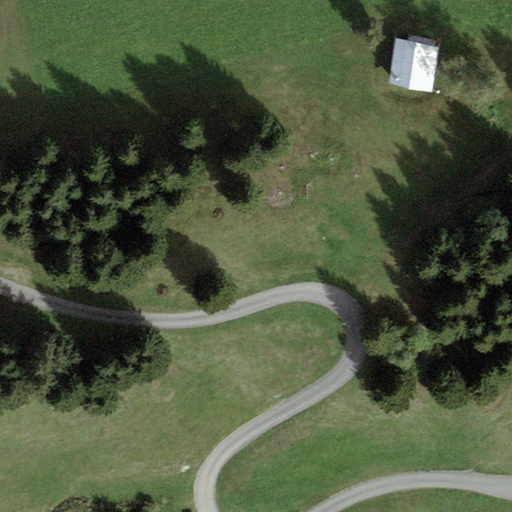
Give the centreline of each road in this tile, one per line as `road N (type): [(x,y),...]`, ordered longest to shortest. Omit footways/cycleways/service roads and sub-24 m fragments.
road 1 (track): [(0,288),(53,311),(143,327),(232,315),(301,294),(344,302),(361,337),(350,372),(226,450),(204,500),(208,511)]
road 2 (track): [(324,511),(399,482),(511,484)]
